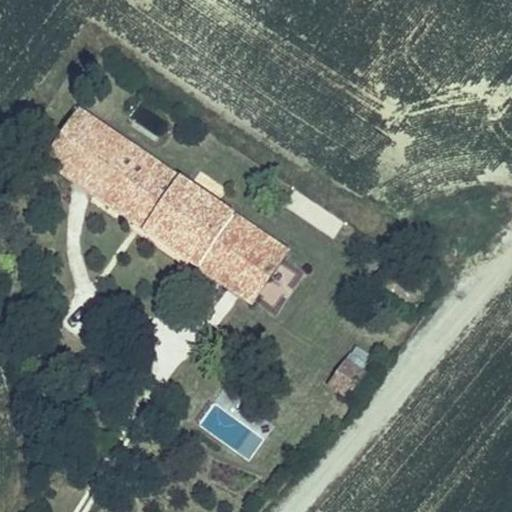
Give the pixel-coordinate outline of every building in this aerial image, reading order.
[(45,163),(94,196),(127,147),(78,114),(45,163)] [(201,270),(235,220),(127,147),(94,196),(93,197),(131,223),(135,217),(149,226),(145,232),(201,270)] [(131,223),(145,232),(149,226),(135,217),(131,223)] [(286,254),(235,220),(201,270),(252,305),(286,254)] [(365,377),(345,363),(329,386),(349,400),(365,377)]
